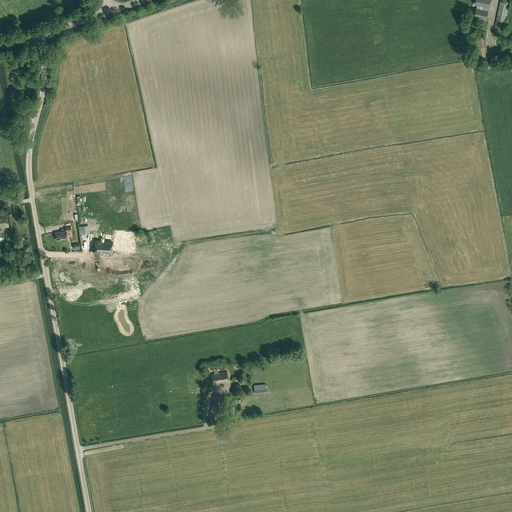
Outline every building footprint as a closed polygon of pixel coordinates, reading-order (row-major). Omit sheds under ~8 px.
[(474,0),(474,4),(477,5),(474,19),(486,22),(488,11),(489,11),(490,7),(491,0),(474,0)] [(503,35),(510,2),(500,0),(493,33),(503,35)] [(485,36),(474,38),(478,63),(489,61),(485,36)] [(0,231),(1,231),(0,227),(8,226),(6,214),(0,214),(0,231)] [(66,231),(55,233),(56,240),(67,238),(66,231)] [(104,241),(101,241),(95,240),(94,253),(111,254),(112,242),(107,241),(107,237),(104,236),(104,241)] [(158,256),(146,258),(147,266),(159,264),(158,256)] [(218,373),(218,369),(214,370),(215,373),(211,374),(214,385),(219,384),(219,383),(228,381),(226,371),(218,373)] [(240,383),(235,383),(233,387),(234,392),(239,392),(242,388),(240,383)] [(255,393),(267,392),(266,383),(254,385),(255,393)] [(219,417),(222,397),(217,396),(216,396),(213,395),(210,415),(214,416),(219,417)]
